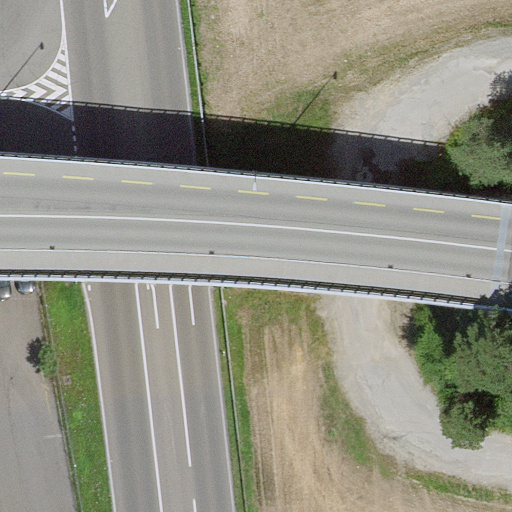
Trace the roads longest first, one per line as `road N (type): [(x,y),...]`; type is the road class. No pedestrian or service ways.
road 1 (track): [(511,58),(466,51),(402,68),(347,131),(353,317),(391,402),(438,446),(511,468)]
road 2 (secondary): [(127,0),(184,511)]
road 3 (secondary): [(511,258),(197,228),(0,220)]
road 4 (unknown): [(160,294),(73,296),(36,310),(25,341),(54,511)]
